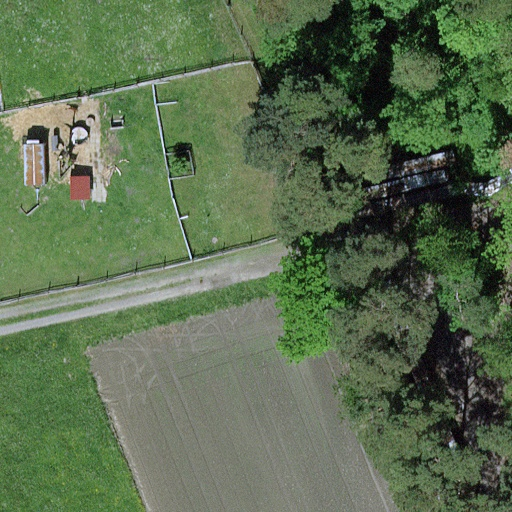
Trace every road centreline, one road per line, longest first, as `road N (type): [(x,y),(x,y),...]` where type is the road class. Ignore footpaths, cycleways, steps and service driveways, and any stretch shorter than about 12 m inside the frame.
road 1 (track): [(0,328),(308,256)]
road 2 (track): [(484,511),(308,256)]
road 3 (track): [(308,256),(511,187)]
